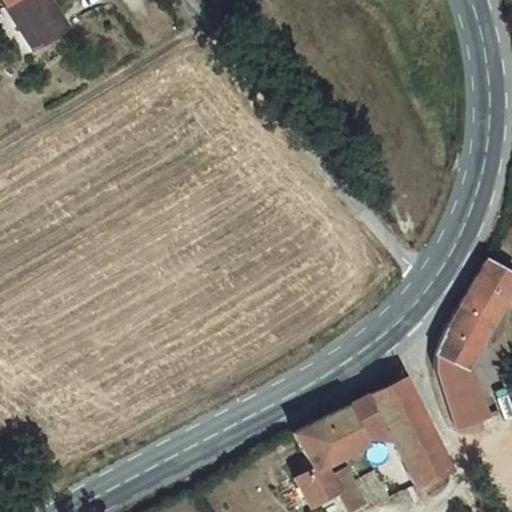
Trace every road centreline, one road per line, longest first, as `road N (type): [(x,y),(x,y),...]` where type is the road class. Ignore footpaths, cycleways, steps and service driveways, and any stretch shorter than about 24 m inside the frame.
road 1 (residential): [(151,0),(413,311)]
road 2 (tertiary): [(413,311),(291,397),(68,511)]
road 3 (tertiary): [(472,0),(488,44),(493,134),(462,235),(413,311)]
road 4 (track): [(479,511),(419,361),(392,327)]
